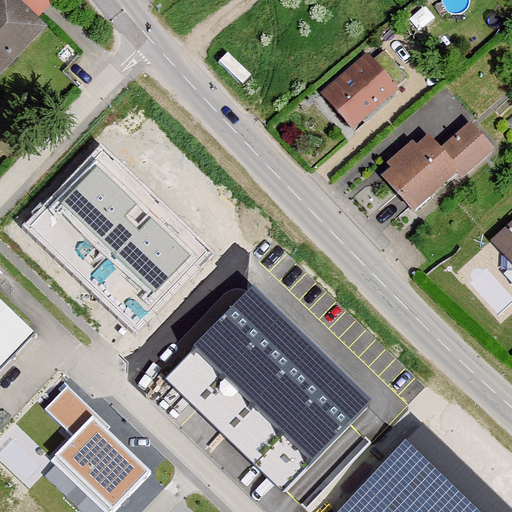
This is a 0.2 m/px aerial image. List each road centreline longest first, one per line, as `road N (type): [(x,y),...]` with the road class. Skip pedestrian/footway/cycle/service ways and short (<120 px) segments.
road 1 (tertiary): [(148,38),(297,198),(511,406)]
road 2 (residential): [(0,190),(148,38)]
